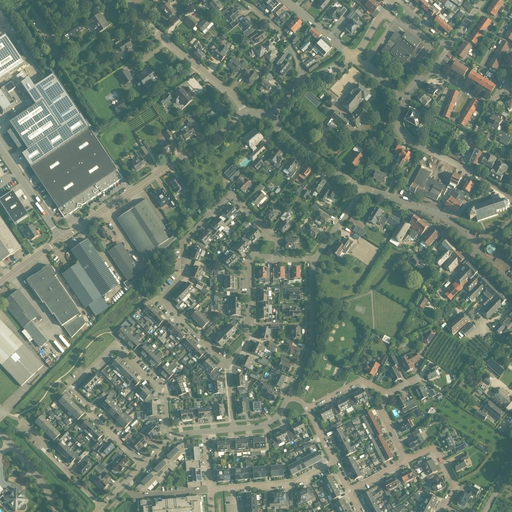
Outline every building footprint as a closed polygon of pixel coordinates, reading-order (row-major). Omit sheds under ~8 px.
[(211,0),(210,0),(206,0),(203,3),(205,5),(207,3),(209,5),(216,13),(223,8),(220,4),(219,5),(215,0),(212,3),(210,0),(211,0)] [(271,13),(276,8),(280,4),(276,0),(274,0),(270,4),(270,5),(268,6),(266,9),(270,13),(271,13)] [(318,0),(317,1),(321,4),(318,7),(319,7),(318,8),(321,10),(321,9),(322,10),(329,2),(327,0),(326,0),(318,0)] [(369,10),(375,3),(374,2),(374,1),(372,0),(370,0),(368,3),(366,1),(361,6),(367,12),(369,10)] [(421,0),(418,4),(423,9),(427,4),(422,0),(421,0)] [(496,17),(505,2),(501,0),(495,0),(488,11),(496,17)] [(423,9),(427,13),(433,6),(429,2),(428,2),(427,4),(423,9)] [(168,3),(161,9),(170,18),(176,12),(168,3)] [(376,10),(379,7),(378,6),(379,5),(377,3),(376,4),(375,3),(369,10),(371,12),(370,14),(373,18),(378,12),(376,10)] [(284,11),(285,9),(281,5),(273,13),(281,19),(286,13),(284,11)] [(440,11),(437,9),(433,6),(427,13),(432,17),(434,14),(436,15),(440,11)] [(328,16),(329,17),(332,20),(333,20),(334,20),(336,18),(339,21),(347,11),(343,8),(341,10),(339,8),(336,8),(335,7),(333,9),(331,9),(330,11),(330,13),(328,15),(328,16)] [(233,29),(240,23),(237,19),(241,16),(235,8),(227,14),(233,22),(230,24),(233,29)] [(360,18),(352,11),(347,17),(349,19),(345,23),(348,25),(344,29),(351,34),(354,32),(356,30),(356,29),(358,27),(355,24),(360,18)] [(464,14),(460,11),(456,17),(460,20),(464,14)] [(88,23),(97,35),(109,27),(101,14),(88,23)] [(443,21),(445,19),(440,14),(434,21),(439,26),(443,21)] [(477,45),(493,21),(486,16),(470,40),(477,45)] [(197,25),(189,17),(185,22),(193,30),(197,25)] [(205,20),(204,20),(197,27),(202,33),(212,23),(211,22),(212,21),(208,17),(205,20)] [(246,31),(243,33),(246,38),(253,32),(250,28),(254,25),(248,17),(240,23),(246,31)] [(287,34),(290,30),(294,33),(302,24),(296,18),(288,28),(284,32),(287,34)] [(439,26),(444,30),(448,26),(443,21),(439,26)] [(449,34),(452,30),(450,28),(453,25),(451,22),(448,26),(444,30),(449,34)] [(70,39),(83,30),(79,23),(65,32),(70,39)] [(322,35),(312,29),(308,33),(317,40),(322,35)] [(255,45),(266,38),(262,32),(257,35),(256,33),(248,38),(251,42),(252,41),(255,45)] [(392,37),(390,35),(388,38),(390,40),(388,43),(387,46),(381,52),(408,73),(413,66),(410,64),(413,60),(424,46),(407,33),(403,38),(395,33),(392,37)] [(0,78),(23,63),(5,35),(0,38),(0,78)] [(315,48),(319,52),(327,44),(323,39),(317,45),(315,42),(308,50),(311,52),(315,48)] [(122,44),(120,41),(114,44),(117,49),(119,48),(123,53),(125,51),(127,55),(132,52),(130,48),(132,46),(128,40),(122,44)] [(503,40),(489,66),(497,70),(511,44),(503,40)] [(196,49),(197,47),(200,50),(202,47),(199,44),(200,44),(196,41),(192,45),(196,49)] [(311,45),(307,42),(300,49),(303,52),(304,50),(305,51),(311,45)] [(465,42),(460,48),(468,53),(472,47),(465,42)] [(260,57),(264,54),(270,62),(272,64),(275,61),(274,59),(275,57),(271,51),(274,49),(269,43),(262,48),(261,47),(255,51),(260,57)] [(332,48),(327,44),(319,52),(323,57),(332,48)] [(219,51),(217,50),(213,55),(222,62),(226,57),(224,56),(229,50),(223,46),(219,51)] [(468,53),(460,48),(456,54),(463,59),(468,53)] [(200,62),(205,57),(198,50),(193,56),(200,62)] [(52,52),(49,54),(48,53),(47,54),(54,65),(59,62),(52,52)] [(291,67),(284,62),(283,60),(286,56),(282,53),(274,63),(278,66),(279,68),(277,71),(283,76),(291,67)] [(303,65),(307,69),(315,63),(316,62),(313,57),(303,65)] [(237,73),(241,69),(243,71),(247,65),(244,63),(244,62),(242,65),(233,58),(227,65),(237,73)] [(451,69),(457,73),(462,65),(456,61),(451,69)] [(307,69),(309,73),(310,73),(318,67),(315,63),(307,69)] [(462,65),(457,73),(463,77),(468,69),(462,65)] [(148,69),(137,77),(146,88),(157,80),(148,69)] [(126,70),(117,76),(124,86),(133,80),(126,70)] [(244,76),(247,79),(246,81),(251,85),(258,78),(252,72),(250,74),(248,71),(244,76)] [(468,77),(474,81),(478,75),(472,71),(468,77)] [(269,73),(266,78),(271,82),(274,77),(269,73)] [(474,81),(480,85),(484,78),(478,75),(474,81)] [(8,132),(7,133),(18,150),(19,149),(23,146),(27,152),(23,155),(31,167),(32,167),(89,129),(53,76),(34,88),(28,79),(21,84),(35,106),(8,124),(12,129),(8,132)] [(480,85),(486,88),(490,82),(484,78),(480,85)] [(261,92),(264,88),(268,91),(271,87),(263,81),(260,85),(261,85),(258,89),(261,92)] [(486,88),(492,92),(496,85),(490,82),(486,88)] [(16,106),(8,93),(15,88),(11,83),(4,87),(0,89),(0,110),(2,115),(16,106)] [(441,92),(442,92),(445,89),(441,85),(438,88),(439,89),(438,90),(432,84),(427,90),(433,96),(436,93),(438,95),(441,92)] [(368,94),(358,85),(353,92),(340,106),(351,115),(363,101),(368,94)] [(182,89),(175,96),(176,96),(172,100),(176,104),(180,100),(181,101),(182,103),(185,106),(191,100),(189,98),(190,97),(184,91),(182,89)] [(442,116),(450,119),(461,92),(453,89),(442,116)] [(164,97),(163,96),(159,100),(163,105),(171,98),(167,94),(164,97)] [(428,97),(427,98),(423,94),(417,100),(421,104),(425,100),(428,103),(431,100),(428,97)] [(331,96),(330,96),(325,102),(325,103),(331,108),(332,108),(337,102),(337,101),(331,96)] [(466,127),(480,102),(473,98),(459,123),(466,127)] [(113,107),(118,114),(126,108),(122,102),(113,107)] [(223,107),(219,103),(214,109),(217,112),(215,114),(212,112),(208,116),(213,120),(217,116),(216,116),(219,113),(221,116),(227,109),(224,106),(223,107)] [(369,115),(360,107),(359,107),(348,121),(344,118),(338,125),(343,129),(350,121),(358,128),(369,115)] [(421,124),(419,123),(426,111),(421,109),(419,114),(411,109),(405,121),(416,128),(417,127),(419,128),(421,124)] [(340,114),(336,111),(330,118),(338,125),(344,118),(341,115),(340,114)] [(186,119),(189,122),(188,123),(187,129),(182,133),(181,132),(178,134),(181,140),(184,138),(186,140),(189,137),(194,133),(191,127),(192,127),(198,122),(193,114),(186,119)] [(493,116),(490,121),(500,125),(502,120),(501,119),(502,117),(496,114),(495,117),(493,116)] [(500,125),(490,121),(488,126),(490,127),(489,130),(494,132),(496,129),(497,130),(500,125)] [(31,167),(30,168),(32,170),(53,202),(64,218),(77,209),(81,210),(82,206),(122,179),(117,170),(89,129),(32,167),(31,167)] [(253,151),(252,152),(253,152),(248,157),(253,162),(266,150),(262,145),(257,149),(254,146),(263,138),(254,129),(242,139),(251,149),(253,151)] [(173,137),(168,130),(164,133),(168,140),(173,137)] [(511,137),(500,132),(499,135),(497,135),(495,135),(495,136),(498,138),(500,139),(499,142),(507,146),(509,143),(511,137)] [(480,142),(473,139),(470,146),(477,149),(480,142)] [(161,147),(156,150),(159,155),(164,151),(165,153),(166,154),(174,148),(173,147),(169,141),(161,147)] [(356,168),(363,158),(360,155),(363,151),(356,146),(353,151),(355,153),(348,162),(356,168)] [(396,169),(397,168),(401,170),(406,161),(408,162),(410,158),(409,158),(411,154),(403,150),(404,149),(398,146),(394,152),(400,155),(399,157),(396,162),(395,161),(392,167),(396,169)] [(131,170),(132,172),(134,172),(136,171),(140,169),(140,168),(145,165),(141,159),(148,154),(144,147),(141,149),(135,153),(138,157),(136,159),(138,160),(132,165),(133,167),(132,168),(131,170)] [(476,166),(482,153),(474,149),(472,154),(470,154),(468,158),(469,159),(468,162),(469,164),(470,164),(472,164),(476,166)] [(274,165),(273,166),(278,169),(281,165),(279,164),(283,159),(280,157),(282,155),(275,150),(274,152),(273,152),(272,153),(270,156),(269,157),(270,157),(268,159),(275,164),(274,165)] [(486,153),(481,163),(492,169),(497,159),(486,153)] [(427,157),(422,165),(431,170),(426,182),(442,190),(441,194),(444,196),(448,189),(455,174),(456,171),(427,157)] [(264,164),(258,158),(251,165),(249,167),(253,171),(255,169),(257,171),(264,164)] [(290,179),(296,171),(294,169),(298,164),(292,159),(289,163),(288,163),(287,165),(284,169),(289,172),(286,176),(290,179)] [(509,168),(498,162),(490,176),(501,182),(509,168)] [(224,174),(228,178),(232,183),(242,173),(237,169),(233,165),(224,174)] [(426,182),(431,170),(422,165),(413,184),(409,192),(415,194),(415,193),(429,197),(437,201),(439,202),(441,199),(439,198),(441,194),(442,190),(426,182)] [(299,176),(295,181),(299,184),(304,179),(302,178),(304,176),(306,177),(311,171),(306,167),(303,170),(302,170),(300,173),(299,175),(299,176)] [(376,172),(373,179),(377,180),(376,181),(380,183),(381,181),(384,182),(387,174),(386,174),(386,175),(376,172)] [(458,193),(459,191),(459,190),(456,188),(457,187),(459,184),(462,178),(455,174),(448,189),(451,190),(452,190),(452,189),(458,193)] [(236,182),(239,185),(237,188),(239,189),(238,189),(241,192),(241,191),(243,193),(250,185),(245,180),(244,181),(240,177),(236,182)] [(319,178),(311,189),(318,194),(326,183),(319,178)] [(189,190),(183,181),(182,182),(180,183),(177,180),(176,179),(170,184),(177,193),(182,190),(185,194),(189,190)] [(459,191),(458,193),(460,195),(463,197),(465,194),(464,194),(466,191),(469,193),(474,185),(468,182),(463,189),(461,192),(459,191)] [(252,194),(255,196),(251,201),(257,206),(265,197),(260,193),(263,190),(259,186),(252,194)] [(332,201),(335,197),(336,197),(337,195),(337,194),(339,191),(333,186),(329,192),(325,189),(319,198),(325,202),(328,198),(332,201)] [(152,195),(159,207),(168,200),(174,208),(179,205),(171,193),(167,196),(162,188),(152,195)] [(448,195),(451,198),(461,205),(463,202),(465,199),(460,195),(458,193),(452,189),(452,190),(451,190),(448,195)] [(305,190),(301,196),(305,199),(309,193),(305,190)] [(0,199),(0,202),(4,209),(18,200),(13,192),(0,199)] [(503,200),(503,199),(502,199),(503,200),(500,201),(500,200),(499,200),(498,195),(491,197),(492,201),(473,207),(474,211),(468,213),(471,220),(476,218),(478,222),(498,215),(497,212),(500,211),(500,212),(501,212),(501,211),(503,210),(503,211),(504,211),(504,210),(506,209),(506,210),(507,210),(506,209),(508,207),(509,208),(509,207),(508,207),(509,205),(510,205),(510,204),(509,204),(508,202),(509,202),(508,201),(507,202),(506,201),(506,200),(506,199),(505,201),(503,200)] [(451,198),(445,206),(456,213),(461,205),(451,198)] [(4,209),(9,217),(23,208),(18,200),(4,209)] [(130,211),(143,232),(159,257),(160,257),(179,238),(177,235),(169,240),(163,231),(166,229),(146,200),(130,211)] [(327,220),(326,219),(328,216),(318,210),(320,207),(315,204),(311,208),(317,212),(316,214),(318,215),(315,220),(316,220),(315,222),(320,225),(321,223),(323,225),(327,220)] [(285,212),(284,214),(287,217),(288,215),(289,215),(294,208),(290,205),(285,212)] [(230,206),(226,210),(232,216),(235,214),(236,216),(240,212),(237,209),(235,211),(230,206)] [(29,216),(23,208),(9,217),(15,226),(29,216)] [(280,213),(277,209),(274,212),(271,208),(264,215),(269,220),(272,216),(275,218),(280,213)] [(402,222),(391,215),(389,218),(384,215),(383,217),(381,215),(383,212),(376,208),(368,221),(375,225),(378,219),(385,223),(385,221),(386,222),(387,221),(398,228),(402,222)] [(232,220),(234,218),(232,216),(226,210),(222,214),(227,219),(225,221),(228,224),(232,220)] [(117,219),(130,240),(143,232),(130,211),(117,219)] [(406,239),(409,242),(412,239),(414,240),(417,235),(418,234),(420,236),(428,227),(415,216),(409,225),(402,221),(402,222),(398,228),(392,238),(400,243),(410,227),(413,229),(412,229),(415,232),(415,233),(414,232),(409,236),(408,236),(406,239)] [(0,262),(21,248),(0,217),(0,262)] [(218,218),(214,222),(220,228),(222,226),(224,228),(228,224),(225,221),(223,223),(218,218)] [(283,234),(290,227),(287,224),(289,221),(286,218),(280,223),(282,226),(279,230),(283,234)] [(251,222),(248,219),(243,225),(245,228),(251,222)] [(218,231),(220,228),(214,222),(210,226),(215,231),(213,233),(216,237),(220,233),(218,231)] [(309,229),(306,234),(314,239),(318,234),(313,231),(315,228),(309,224),(306,227),(309,229)] [(358,225),(354,231),(364,237),(367,232),(358,225)] [(38,235),(32,226),(25,230),(23,226),(20,229),(25,237),(28,236),(31,241),(32,240),(38,235)] [(105,226),(99,230),(105,239),(108,237),(110,241),(115,238),(112,234),(111,235),(105,226)] [(261,236),(256,231),(258,229),(255,226),(252,228),(253,229),(249,233),(257,240),(261,236)] [(440,235),(433,229),(422,242),(428,247),(440,235)] [(206,231),(202,235),(208,241),(210,239),(212,240),(216,237),(213,233),(210,236),(206,231)] [(159,257),(143,232),(130,240),(144,262),(145,261),(147,265),(159,257)] [(245,235),(243,238),(249,244),(251,242),(253,244),(257,240),(249,233),(246,236),(245,235)] [(206,243),(208,241),(202,235),(198,239),(202,243),(199,246),(200,246),(204,249),(208,245),(206,243)] [(249,244),(243,238),(240,240),(241,241),(238,244),(245,252),(249,248),(247,246),(249,244)] [(295,249),(295,244),(298,244),(298,239),(294,239),(291,239),(291,242),(285,242),(285,244),(285,249),(295,249)] [(348,239),(343,246),(340,244),(333,253),(339,257),(344,250),(347,252),(353,243),(348,239)] [(71,251),(79,264),(102,297),(103,298),(105,297),(104,295),(118,286),(96,252),(87,240),(71,251)] [(448,258),(451,255),(455,250),(447,241),(438,249),(443,253),(435,262),(440,267),(445,262),(448,258)] [(102,251),(107,248),(103,242),(98,245),(102,251)] [(116,244),(116,246),(108,252),(128,281),(123,284),(128,290),(136,283),(146,272),(144,270),(140,273),(120,244),(119,244),(116,244)] [(233,247),(231,250),(234,253),(236,251),(241,256),(245,252),(238,244),(234,248),(233,247)] [(488,249),(487,250),(489,255),(494,256),(496,254),(497,252),(496,247),(491,245),(490,247),(488,247),(488,249)] [(194,248),(192,253),(200,257),(202,251),(204,252),(205,250),(204,249),(200,246),(198,250),(194,248)] [(229,253),(226,256),(233,264),(237,260),(232,255),(234,253),(231,250),(229,252),(229,253)] [(450,272),(452,272),(455,269),(460,264),(464,259),(457,251),(455,250),(451,255),(452,256),(443,266),(450,272)] [(192,253),(190,259),(198,262),(200,257),(192,253)] [(421,260),(415,254),(409,261),(415,267),(421,260)] [(221,259),(219,262),(222,265),(224,263),(229,268),(233,264),(226,256),(222,260),(221,259)] [(102,297),(79,264),(62,275),(85,309),(102,297)] [(453,279),(456,282),(452,286),(453,286),(444,295),(451,301),(468,283),(466,281),(469,278),(471,280),(471,279),(472,279),(478,273),(468,264),(461,271),(453,279)] [(41,271),(40,270),(34,274),(35,276),(32,278),(26,281),(31,288),(32,289),(33,292),(43,304),(44,303),(52,315),(53,314),(62,327),(63,326),(72,338),(86,323),(54,277),(56,276),(49,266),(41,271)] [(194,267),(192,272),(200,276),(202,270),(204,271),(205,268),(200,266),(199,268),(194,267)] [(265,283),(270,283),(270,273),(266,273),(266,268),(259,268),(259,279),(265,279),(265,283)] [(276,268),(276,272),(273,272),(273,273),(271,274),(271,276),(273,276),(273,283),(278,283),(278,279),(283,279),(283,280),(287,280),(287,275),(284,275),(284,268),(276,268)] [(299,268),(292,268),(292,272),(288,272),(289,283),(294,283),(294,279),(300,279),(299,268)] [(198,281),(200,276),(192,272),(190,278),(198,281)] [(464,288),(470,293),(484,279),(478,273),(472,279),(464,288)] [(224,284),(235,284),(235,278),(233,278),(231,278),(231,275),(223,275),(223,279),(224,279),(224,284)] [(485,289),(487,291),(491,286),(484,279),(470,293),(467,296),(472,302),(485,289)] [(187,283),(183,287),(190,293),(192,294),(195,292),(195,291),(193,290),(194,289),(193,288),(187,283)] [(228,292),(228,289),(235,289),(235,284),(224,284),(224,289),(223,289),(223,292),(226,292),(227,292),(228,292)] [(498,292),(494,288),(492,286),(491,286),(487,291),(483,294),(485,296),(484,298),(486,300),(483,304),(482,303),(479,307),(482,310),(498,292)] [(183,287),(182,288),(180,291),(186,297),(190,293),(183,287)] [(258,297),(268,297),(268,288),(265,288),(265,292),(258,292),(256,292),(256,296),(258,296),(258,297)] [(285,294),(288,294),(288,300),(300,300),(300,292),(296,292),(296,289),(285,289),(285,294)] [(35,324),(38,322),(42,319),(39,315),(32,307),(18,290),(3,303),(23,328),(40,348),(49,341),(35,324)] [(180,291),(176,295),(182,301),(186,297),(180,291)] [(498,292),(482,310),(480,312),(488,320),(502,305),(507,300),(498,292)] [(172,299),(178,304),(177,305),(178,306),(179,307),(184,303),(182,301),(176,295),(172,299)] [(227,297),(227,305),(240,305),(240,299),(238,299),(238,296),(229,296),(229,297),(227,297)] [(268,300),(268,297),(258,297),(258,298),(256,298),(256,302),(258,302),(258,303),(262,303),(262,306),(268,306),(272,306),(272,300),(268,300)] [(423,297),(418,306),(422,309),(427,300),(423,297)] [(144,310),(142,312),(143,313),(146,316),(152,310),(148,306),(147,306),(144,310)] [(258,309),(258,315),(268,315),(268,306),(262,306),(262,309),(258,309)] [(300,316),(300,309),(296,309),(296,306),(285,306),(285,311),(289,311),(289,317),(293,317),(293,316),(300,316)] [(191,317),(195,321),(201,315),(198,312),(200,311),(198,309),(196,307),(190,313),(193,315),(191,317)] [(88,315),(91,321),(102,315),(99,309),(88,315)] [(477,315),(472,309),(467,314),(472,319),(475,317),(475,316),(477,315)] [(152,310),(146,316),(150,320),(156,313),(152,310)] [(240,316),(240,310),(230,311),(230,314),(229,314),(229,319),(238,319),(238,316),(240,316)] [(195,321),(198,325),(205,318),(207,316),(203,312),(201,315),(195,321)] [(150,320),(148,321),(152,325),(154,323),(160,317),(156,313),(150,320)] [(507,327),(508,328),(511,323),(511,313),(509,316),(503,323),(504,324),(502,325),(501,324),(495,330),(494,331),(498,335),(499,334),(505,328),(507,327)] [(469,321),(463,314),(447,328),(453,335),(469,321)] [(265,323),(269,323),(272,323),(271,320),(268,320),(268,315),(258,315),(258,320),(265,320),(265,323)] [(212,323),(215,320),(211,316),(207,320),(205,318),(198,325),(202,329),(206,325),(208,327),(212,323)] [(135,323),(129,317),(127,320),(133,326),(135,323)] [(160,317),(154,323),(158,327),(164,321),(160,317)] [(228,327),(226,329),(233,336),(237,332),(233,328),(238,324),(234,319),(227,326),(228,327)] [(43,366),(0,320),(0,364),(21,387),(32,377),(43,366)] [(163,327),(161,329),(165,333),(167,331),(173,325),(169,321),(163,327)] [(173,325),(167,331),(171,335),(177,329),(173,325)] [(123,327),(116,334),(121,338),(130,329),(128,327),(125,330),(123,327)] [(300,328),(291,328),(291,339),(300,339),(300,328)] [(130,329),(121,338),(125,342),(132,336),(129,333),(132,331),(130,329)] [(177,329),(171,335),(175,339),(181,333),(177,329)] [(233,336),(226,329),(222,333),(229,339),(233,336)] [(430,330),(423,341),(428,345),(436,334),(430,330)] [(132,336),(125,342),(129,346),(136,340),(141,335),(139,333),(134,338),(132,336)] [(175,339),(173,340),(177,344),(179,343),(185,336),(181,333),(175,339)] [(222,333),(218,336),(225,343),(229,339),(222,333)] [(268,341),(269,336),(260,334),(259,334),(258,337),(258,338),(259,339),(265,341),(267,342),(267,341),(268,341)] [(136,340),(129,346),(134,351),(140,344),(138,342),(142,337),(141,335),(136,340)] [(225,343),(218,336),(217,335),(213,339),(221,347),(225,343)] [(188,339),(182,345),(186,349),(192,344),(188,339)] [(292,343),(287,341),(285,346),(289,347),(287,352),(295,355),(298,348),(291,346),(292,343)] [(266,348),(256,343),(254,348),(261,352),(264,353),(266,348)] [(192,344),(186,349),(189,353),(195,347),(192,344)] [(138,352),(143,356),(152,347),(150,345),(147,348),(145,345),(138,352)] [(152,347),(143,356),(147,360),(153,354),(151,352),(154,349),(152,347)] [(189,353),(187,355),(191,359),(193,357),(199,350),(195,347),(189,353)] [(259,357),(261,352),(254,348),(251,353),(259,357)] [(199,350),(193,357),(197,361),(203,355),(199,350)] [(410,371),(411,371),(411,370),(412,370),(412,369),(413,369),(411,365),(412,363),(413,363),(419,360),(416,354),(414,351),(407,355),(407,354),(399,358),(401,361),(400,361),(406,372),(408,371),(409,371),(410,371)] [(151,365),(158,358),(161,355),(159,353),(156,356),(153,354),(147,360),(151,365)] [(162,357),(161,355),(158,358),(151,365),(156,369),(162,362),(159,360),(162,357)] [(246,356),(243,361),(251,365),(254,360),(246,356)] [(384,366),(388,358),(384,356),(380,364),(384,366)] [(394,356),(389,358),(394,368),(399,365),(394,356)] [(495,356),(491,360),(487,365),(500,377),(504,372),(495,364),(499,360),(495,356)] [(288,365),(290,361),(282,357),(280,361),(281,362),(280,366),(277,365),(276,368),(278,369),(288,374),(291,366),(288,365)] [(110,365),(114,369),(120,363),(116,359),(110,365)] [(212,364),(208,360),(204,364),(201,362),(198,365),(202,369),(203,368),(206,370),(212,364)] [(249,370),(251,365),(243,361),(241,366),(249,370)] [(158,372),(163,376),(175,364),(173,362),(170,365),(167,368),(165,365),(158,372)] [(364,370),(368,371),(367,373),(374,376),(379,366),(373,362),(370,367),(367,365),(364,370)] [(114,369),(118,373),(124,367),(120,363),(114,369)] [(175,364),(163,376),(167,380),(174,374),(172,372),(178,366),(175,364)] [(216,367),(212,364),(206,370),(208,372),(207,373),(211,377),(210,378),(212,380),(218,374),(216,372),(214,374),(211,372),(216,367)] [(432,370),(425,374),(429,381),(437,376),(434,370),(438,369),(436,365),(430,368),(432,370)] [(118,373),(122,377),(128,371),(124,367),(118,373)] [(277,377),(273,384),(280,388),(285,378),(278,375),(280,373),(270,368),(269,372),(271,373),(270,373),(277,377)] [(395,368),(389,371),(391,375),(390,375),(392,379),(393,378),(394,382),(401,378),(395,368)] [(120,379),(124,383),(126,381),(132,375),(128,371),(122,377),(120,379)] [(94,375),(90,379),(96,385),(100,381),(99,380),(101,377),(97,373),(94,376),(94,375)] [(211,384),(212,389),(222,388),(223,388),(223,384),(222,383),(220,383),(220,375),(219,375),(218,374),(212,380),(210,381),(210,384),(211,384)] [(489,374),(484,380),(490,385),(496,379),(489,374)] [(128,386),(130,385),(136,379),(132,375),(126,381),(124,383),(128,386)] [(178,385),(174,387),(176,392),(186,388),(182,376),(175,378),(178,385)] [(90,379),(86,383),(92,389),(96,385),(90,379)] [(136,379),(130,385),(134,388),(140,382),(136,379)] [(457,387),(462,389),(466,381),(461,379),(457,387)] [(244,388),(244,387),(245,387),(245,382),(236,383),(237,388),(237,391),(245,391),(248,390),(247,388),(244,389),(244,388)] [(84,394),(86,391),(88,393),(92,389),(86,383),(82,387),(83,387),(80,390),(84,394)] [(265,389),(267,390),(264,397),(274,401),(277,394),(271,391),(272,388),(264,384),(261,389),(264,390),(265,389)] [(136,389),(134,391),(136,393),(140,397),(147,390),(143,386),(138,391),(136,389)] [(415,391),(420,401),(427,397),(428,400),(436,396),(432,389),(428,391),(428,390),(424,392),(422,387),(421,388),(420,387),(419,388),(418,389),(415,391)] [(217,397),(217,394),(223,394),(222,388),(212,389),(212,394),(211,395),(211,398),(217,397)] [(511,396),(502,388),(493,399),(509,412),(511,408),(511,396)] [(184,389),(176,392),(178,397),(180,396),(181,399),(182,399),(189,396),(188,393),(186,394),(184,389)] [(363,389),(358,392),(363,401),(368,398),(369,399),(371,397),(370,394),(366,396),(363,389)] [(147,390),(140,397),(144,401),(146,403),(152,400),(149,396),(151,394),(147,390)] [(358,392),(353,394),(356,401),(353,403),(355,406),(356,408),(358,407),(357,405),(357,404),(363,401),(358,392)] [(102,400),(98,404),(100,407),(101,406),(105,410),(111,403),(114,401),(110,397),(108,395),(102,400)] [(59,402),(63,406),(70,400),(65,396),(59,402)] [(260,405),(263,403),(259,397),(258,398),(257,399),(257,401),(256,402),(252,402),(253,412),(261,411),(260,405)] [(245,406),(249,405),(248,398),(242,398),(243,403),(238,404),(239,414),(241,414),(241,415),(244,414),(246,414),(245,406)] [(346,398),(341,400),(346,410),(352,407),(355,406),(353,403),(349,405),(346,398)] [(417,406),(414,400),(411,401),(406,403),(403,398),(397,401),(397,402),(395,403),(395,404),(396,407),(398,408),(400,406),(401,410),(408,407),(410,410),(417,406)] [(63,406),(68,411),(74,405),(70,400),(63,406)] [(146,403),(142,405),(143,406),(146,406),(147,411),(157,411),(156,405),(152,405),(152,400),(146,403)] [(336,403),(340,410),(335,412),(337,415),(340,414),(340,413),(346,410),(341,400),(336,403)] [(482,412),(478,410),(475,415),(484,421),(487,415),(486,414),(488,411),(499,421),(505,414),(490,401),(484,408),(485,409),(482,412)] [(111,403),(105,410),(109,413),(115,407),(111,403)] [(212,403),(212,407),(212,411),(215,411),(216,417),(223,417),(223,410),(223,406),(215,407),(213,407),(213,403),(212,403)] [(68,411),(73,416),(79,409),(74,405),(68,411)] [(115,407),(109,413),(113,417),(119,411),(121,409),(117,405),(115,407)] [(329,406),(324,409),(329,418),(335,415),(335,416),(337,420),(340,419),(337,415),(335,412),(333,413),(329,406)] [(212,411),(212,407),(206,407),(206,409),(203,409),(204,419),(210,418),(209,411),(212,411)] [(195,413),(198,412),(199,419),(204,419),(203,409),(200,409),(200,408),(195,409),(195,413)] [(78,421),(84,414),(79,409),(73,416),(78,421)] [(192,413),(195,413),(195,409),(189,409),(189,410),(186,411),(187,422),(191,421),(192,420),(192,413)] [(329,418),(324,409),(319,412),(324,421),(329,418)] [(183,410),(177,410),(178,417),(181,417),(181,421),(182,421),(183,422),(187,422),(186,411),(183,411),(183,410)] [(119,411),(113,417),(117,421),(123,415),(119,411)] [(146,414),(144,416),(145,420),(147,420),(150,420),(153,420),(153,417),(157,416),(157,411),(147,411),(147,414),(146,414)] [(361,417),(364,423),(374,418),(371,412),(361,417)] [(123,415),(117,421),(121,425),(127,419),(129,416),(125,413),(123,415)] [(399,426),(402,432),(411,428),(407,421),(407,420),(411,418),(410,415),(403,418),(406,422),(399,426)] [(46,421),(41,416),(35,423),(40,427),(46,421)] [(127,419),(121,425),(124,429),(131,422),(133,420),(129,416),(127,419)] [(374,418),(364,423),(367,429),(377,424),(374,418)] [(138,422),(135,419),(129,425),(132,428),(136,424),(138,422)] [(150,422),(146,426),(148,428),(155,435),(159,431),(154,426),(158,423),(157,419),(153,420),(149,420),(149,421),(150,422)] [(40,427),(44,432),(50,425),(46,421),(40,427)] [(79,428),(83,432),(90,425),(86,421),(81,426),(78,424),(74,429),(76,431),(79,428)] [(300,421),(296,424),(300,433),(305,431),(300,421)] [(295,437),(295,436),(300,433),(296,424),(291,426),(294,433),(291,435),(292,439),(294,442),(296,440),(295,437)] [(367,429),(370,434),(380,429),(377,424),(367,429)] [(44,432),(49,437),(55,430),(50,425),(44,432)] [(90,425),(83,432),(87,436),(94,429),(90,425)] [(144,430),(141,433),(144,436),(147,434),(152,439),(155,435),(148,428),(146,430),(144,430)] [(87,436),(91,439),(98,432),(94,429),(87,436)] [(333,432),(336,437),(343,434),(341,429),(333,432)] [(370,434),(373,440),(381,436),(383,435),(380,429),(370,434)] [(421,444),(417,437),(417,435),(422,432),(420,429),(412,434),(414,438),(408,442),(412,449),(421,444)] [(54,441),(60,435),(55,430),(49,437),(54,441)] [(279,433),(284,442),(289,439),(284,430),(279,433)] [(55,449),(59,453),(66,445),(62,442),(69,434),(66,431),(55,443),(58,446),(55,449)] [(98,432),(91,439),(95,443),(91,447),(94,451),(102,442),(99,439),(102,436),(98,432)] [(139,435),(135,439),(143,447),(147,443),(143,439),(145,437),(144,436),(141,433),(140,432),(138,434),(139,435)] [(348,437),(346,432),(343,434),(336,437),(338,442),(346,438),(348,437)] [(277,442),(272,445),(274,448),(278,446),(278,445),(284,442),(279,433),(274,435),(277,442)] [(373,440),(371,441),(374,446),(384,441),(381,436),(373,440)] [(440,440),(446,452),(455,447),(449,436),(440,440)] [(258,438),(257,439),(253,439),(254,440),(253,440),(253,444),(253,446),(250,446),(251,453),(260,452),(258,438)] [(259,438),(258,438),(260,452),(269,451),(268,444),(265,445),(265,443),(264,439),(263,439),(263,438),(259,438)] [(348,443),(346,438),(338,442),(341,447),(348,443)] [(129,442),(126,444),(134,452),(136,449),(138,452),(143,447),(135,439),(131,443),(129,442)] [(235,447),(232,448),(233,454),(242,454),(240,440),(236,441),(235,441),(235,445),(235,447)] [(245,440),(240,440),(242,454),(251,453),(250,446),(247,446),(247,444),(247,440),(245,440)] [(229,452),(229,455),(233,454),(232,448),(229,448),(229,446),(229,442),(228,442),(228,441),(223,442),(224,453),(229,452)] [(374,446),(377,452),(387,447),(384,441),(374,446)] [(214,458),(218,457),(218,453),(224,453),(223,442),(218,442),(218,443),(217,443),(217,447),(217,449),(213,449),(214,458)] [(483,451),(486,447),(480,442),(476,446),(483,451)] [(103,448),(101,446),(96,451),(98,453),(100,455),(103,452),(106,455),(114,448),(108,443),(103,448)] [(341,447),(343,452),(351,448),(348,443),(341,447)] [(184,445),(184,449),(184,450),(186,450),(190,450),(190,456),(199,455),(199,450),(198,450),(197,444),(184,445)] [(455,450),(457,453),(467,448),(467,446),(465,444),(455,450)] [(66,445),(59,453),(63,456),(70,449),(66,445)] [(177,459),(182,454),(185,454),(184,450),(184,449),(182,449),(179,446),(175,450),(174,450),(171,453),(177,459)] [(377,452),(380,458),(390,453),(387,447),(377,452)] [(353,453),(351,448),(343,452),(346,457),(353,453)] [(63,456),(67,460),(74,453),(70,449),(63,456)] [(77,464),(88,453),(86,451),(79,458),(78,457),(74,453),(67,460),(67,462),(69,464),(71,464),(74,461),(77,464)] [(316,452),(312,455),(316,463),(321,461),(316,452)] [(168,457),(165,460),(175,469),(177,467),(173,463),(177,459),(171,453),(168,456),(168,457)] [(383,463),(393,458),(390,453),(380,458),(383,463)] [(456,472),(466,467),(463,461),(468,458),(466,454),(459,458),(460,461),(453,465),(456,472)] [(186,467),(199,465),(198,459),(199,459),(199,455),(190,456),(191,461),(185,462),(186,467)] [(312,455),(307,457),(311,466),(316,463),(312,455)] [(120,472),(125,467),(124,466),(128,462),(122,456),(118,460),(114,456),(111,459),(116,463),(112,467),(114,469),(111,472),(115,475),(119,471),(120,472)] [(86,457),(81,462),(84,465),(78,470),(83,475),(91,467),(86,463),(89,459),(86,457)] [(307,457),(302,460),(306,468),(311,466),(307,457)] [(345,461),(347,466),(355,462),(352,457),(345,461)] [(172,472),(175,469),(165,460),(162,463),(161,463),(158,466),(165,472),(168,468),(172,472)] [(306,468),(302,460),(297,462),(301,471),(306,468)] [(421,467),(423,472),(435,466),(433,461),(432,462),(432,461),(427,464),(425,461),(417,465),(419,468),(421,467)] [(301,471),(297,462),(292,465),(297,473),(301,471)] [(350,470),(357,467),(355,462),(347,466),(350,470)] [(106,475),(108,473),(104,468),(102,466),(100,464),(95,469),(102,475),(101,476),(101,475),(94,483),(102,491),(105,488),(107,486),(109,483),(107,481),(110,478),(106,475)] [(282,466),(276,467),(277,477),(283,477),(282,471),(286,471),(285,465),(284,464),(282,464),(282,466)] [(192,471),(192,477),(201,476),(200,472),(199,465),(186,467),(186,472),(192,471)] [(264,468),(258,468),(259,479),(265,478),(265,472),(268,472),(267,465),(264,466),(264,468)] [(270,465),(267,465),(268,472),(271,472),(271,478),(277,477),(276,467),(270,467),(270,465)] [(297,473),(292,465),(287,467),(292,476),(297,473)] [(161,476),(165,472),(158,466),(155,469),(156,470),(153,473),(162,482),(165,480),(161,476)] [(438,470),(435,466),(423,472),(428,480),(434,477),(432,474),(437,471),(438,470)] [(247,480),(247,474),(250,474),(249,467),(246,467),(246,469),(240,470),(241,480),(247,480)] [(252,467),(249,467),(250,474),(253,474),(253,479),(259,479),(258,468),(253,469),(252,467)] [(360,471),(357,467),(350,470),(352,475),(360,471)] [(235,468),(231,469),(232,475),(235,475),(235,481),(241,480),(240,470),(235,470),(235,468)] [(228,471),(223,471),(223,482),(229,481),(229,476),(232,475),(231,469),(228,469),(228,471)] [(410,469),(405,472),(410,482),(415,479),(414,478),(417,477),(416,475),(414,471),(411,473),(410,469)] [(217,477),(218,482),(223,482),(223,471),(217,472),(217,470),(213,470),(214,477),(217,477)] [(360,471),(352,475),(355,480),(362,476),(360,471)] [(405,472),(400,475),(403,481),(400,483),(403,489),(407,487),(405,484),(410,482),(405,472)] [(149,475),(146,479),(152,485),(152,484),(156,481),(160,485),(162,482),(153,473),(149,476),(149,475)] [(187,488),(201,487),(200,481),(201,480),(201,476),(192,477),(193,482),(187,483),(187,488)] [(443,482),(441,479),(440,480),(438,476),(431,480),(433,484),(432,484),(435,491),(445,486),(445,485),(445,484),(444,482),(443,482)] [(332,482),(330,477),(322,481),(325,486),(332,482)] [(394,478),(389,480),(394,490),(398,487),(400,490),(403,489),(400,483),(397,485),(394,478)] [(139,493),(147,492),(147,490),(152,485),(146,479),(142,482),(143,482),(139,487),(142,489),(142,492),(139,492),(139,493)] [(389,480),(384,483),(387,490),(384,491),(388,498),(391,496),(389,492),(394,490),(389,480)] [(325,486),(327,491),(335,487),(332,482),(325,486)] [(460,506),(461,506),(464,507),(466,503),(470,497),(472,494),(476,496),(479,490),(472,486),(469,492),(467,495),(461,491),(459,495),(458,497),(455,502),(458,504),(457,504),(458,505),(460,506)] [(327,491),(330,495),(337,492),(335,487),(327,491)] [(22,511),(23,511),(24,511),(25,511),(25,510),(26,510),(26,509),(26,508),(26,507),(26,506),(25,504),(28,501),(16,488),(11,493),(7,489),(2,494),(5,498),(5,499),(2,496),(2,497),(0,495),(0,502),(2,504),(5,502),(14,511),(16,511),(19,510),(20,511),(21,511),(22,511)] [(300,491),(307,503),(315,498),(313,493),(310,494),(307,489),(305,490),(304,489),(300,491)] [(425,498),(427,500),(436,504),(438,500),(437,500),(438,499),(429,495),(431,492),(425,489),(424,492),(427,494),(425,498)] [(307,503),(300,491),(297,493),(297,494),(295,495),(298,500),(295,502),(298,507),(307,503)] [(365,500),(373,496),(370,491),(363,495),(365,500)] [(278,493),(279,506),(289,506),(288,499),(285,500),(285,493),(282,494),(282,492),(278,493)] [(337,492),(330,495),(332,500),(340,496),(337,492)] [(279,506),(278,493),(274,493),(274,494),(272,495),(272,501),(269,501),(269,507),(279,506)] [(138,511),(204,511),(204,506),(202,506),(202,503),(203,503),(203,496),(180,498),(180,499),(180,500),(177,500),(165,501),(161,502),(161,501),(161,500),(138,502),(138,511)] [(365,500),(368,505),(375,501),(373,496),(365,500)] [(334,504),(337,509),(344,505),(341,500),(334,504)] [(436,504),(427,500),(425,504),(433,509),(434,507),(436,504)] [(370,510),(378,506),(375,501),(368,505),(370,510)]
